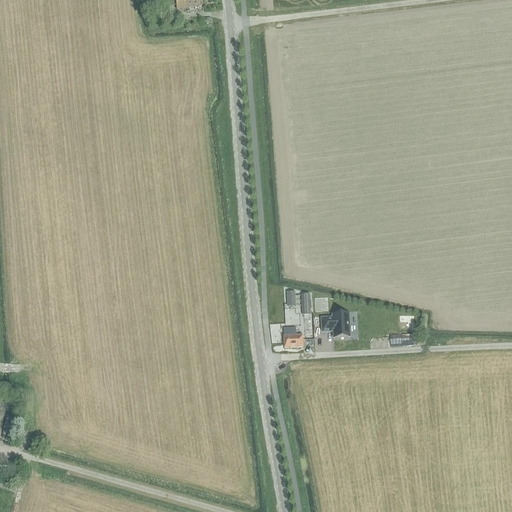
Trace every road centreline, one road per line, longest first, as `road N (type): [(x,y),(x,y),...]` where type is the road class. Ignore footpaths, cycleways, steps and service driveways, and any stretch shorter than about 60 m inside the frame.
road 1 (unclassified): [(257,360),(226,0)]
road 2 (unclassified): [(257,360),(511,345)]
road 3 (unclassified): [(283,511),(257,360)]
